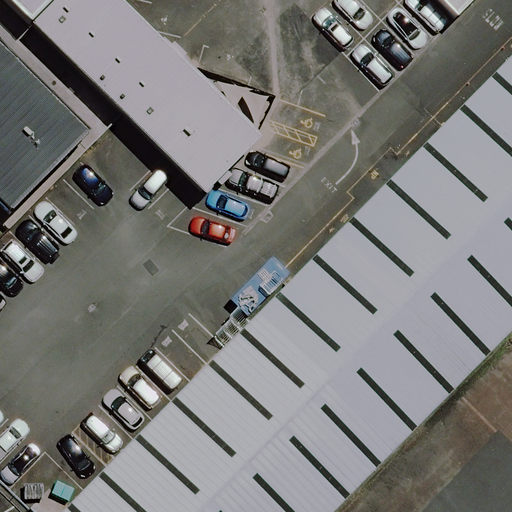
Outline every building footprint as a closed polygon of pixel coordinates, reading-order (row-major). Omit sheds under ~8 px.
[(272,134),(134,0),(4,0),(207,197),(272,134)] [(452,0),(470,17),(486,0),(452,0)] [(0,201),(14,215),(98,131),(0,33),(0,201)] [(511,51),(504,60),(58,511),(324,511),(511,314),(511,51)] [(122,174),(102,155),(14,247),(34,266),(122,174)]
